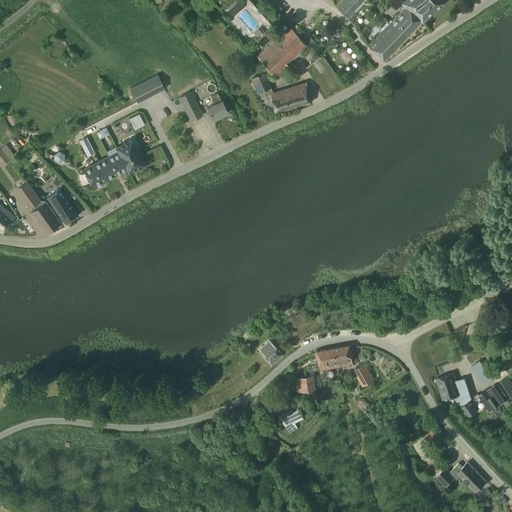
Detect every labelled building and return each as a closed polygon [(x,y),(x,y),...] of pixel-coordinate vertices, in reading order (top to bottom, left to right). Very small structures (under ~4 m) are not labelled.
[(232,0),(224,10),(233,19),(245,6),(239,0),(232,0)] [(364,0),(341,0),(336,6),(348,17),(364,0)] [(405,6),(406,5),(421,19),(442,2),(440,0),(406,0),(403,3),(405,6)] [(406,5),(405,6),(401,10),(399,13),(368,45),(383,59),(421,19),(406,5)] [(265,33),(273,42),(256,56),(277,79),(290,68),(286,64),(307,45),(290,27),(281,36),(272,26),(265,33)] [(324,50),(311,39),(308,42),(321,54),(324,50)] [(338,54),(345,63),(352,58),(345,48),(338,54)] [(273,93),(263,73),(251,79),(258,93),(263,90),(267,99),(271,97),(275,113),(310,102),(305,83),(273,93)] [(157,74),(129,87),(136,102),(164,88),(157,74)] [(179,98),(191,122),(203,116),(191,92),(179,98)] [(221,100),(217,93),(211,96),(214,103),(207,107),(213,120),(228,112),(222,100),(221,100)] [(139,113),(129,118),(132,123),(141,118),(139,113)] [(82,138),(90,154),(95,152),(87,136),(82,138)] [(118,151),(123,162),(139,154),(132,139),(116,147),(118,151)] [(0,146),(0,160),(2,164),(11,158),(2,145),(0,146)] [(64,160),(64,153),(59,150),(54,153),(53,159),(59,163),(64,160)] [(109,156),(118,174),(127,169),(123,162),(118,151),(109,156)] [(127,169),(128,172),(144,164),(139,154),(123,162),(127,169)] [(118,174),(109,156),(99,161),(108,179),(118,174)] [(99,161),(83,169),(93,187),(108,179),(99,161)] [(41,200),(27,180),(17,188),(31,207),(30,212),(45,234),(61,223),(45,201),(41,200)] [(77,215),(59,189),(47,196),(64,221),(77,215)] [(0,229),(3,231),(14,216),(0,204),(0,229)] [(304,317),(294,322),(296,327),(306,323),(304,317)] [(283,355),(270,341),(260,349),(265,355),(272,364),(283,355)] [(333,348),(337,366),(337,367),(353,364),(350,345),(333,348)] [(337,366),(333,348),(317,351),(319,364),(310,366),(312,375),(295,378),(298,392),(316,388),(315,382),(317,381),(315,370),(321,369),(321,370),(337,366)] [(471,365),(481,385),(492,379),(482,359),(471,365)] [(375,379),(365,363),(355,369),(359,376),(357,377),(363,387),(375,379)] [(442,401),(454,397),(460,406),(461,406),(462,407),(461,407),(468,417),(477,410),(470,401),(469,401),(468,400),(472,398),(469,391),(470,390),(468,383),(467,384),(465,380),(457,383),(453,373),(435,379),(442,401)] [(511,378),(510,375),(500,381),(511,399),(511,378)] [(397,400),(405,395),(401,388),(393,393),(397,400)] [(490,395),(486,390),(478,396),(495,419),(503,414),(498,407),(490,395)] [(490,395),(498,407),(505,401),(497,390),(490,395)] [(359,403),(364,409),(369,405),(363,399),(359,403)] [(285,426),(302,416),(299,409),(281,419),(285,426)] [(443,469),(434,461),(426,469),(435,477),(436,475),(446,485),(455,476),(457,479),(461,475),(476,491),(486,481),(468,462),(463,467),(458,463),(450,471),(445,466),(443,469)] [(487,489),(482,495),(488,501),(493,495),(487,489)]
